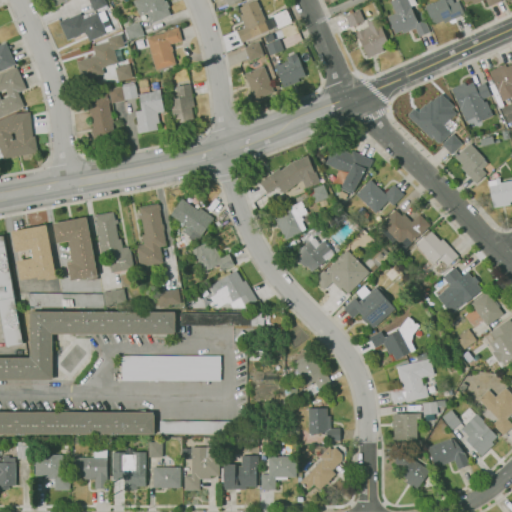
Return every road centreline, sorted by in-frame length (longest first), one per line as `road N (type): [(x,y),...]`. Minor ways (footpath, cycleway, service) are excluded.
road 1 (residential): [(368,511),(360,383),(345,349),(253,244),(228,176),(208,33),(194,0)]
road 2 (residential): [(511,257),(352,99),(306,0)]
road 3 (residential): [(67,184),(57,95),(17,0)]
road 4 (secondary): [(511,27),(352,99)]
road 5 (secondary): [(190,160),(67,184)]
